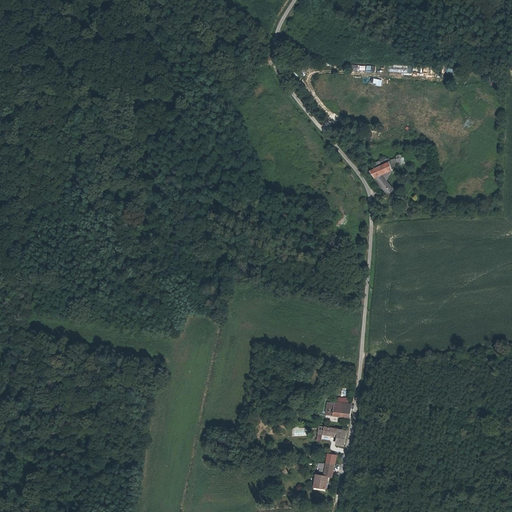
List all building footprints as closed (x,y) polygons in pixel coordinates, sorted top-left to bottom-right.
[(403,159),(400,162),(404,167),(408,165),(403,159)] [(389,164),(383,169),(385,171),(375,179),(373,181),(392,203),(400,196),(388,182),(398,174),(389,164)] [(372,175),(375,179),(385,171),(383,169),(382,167),(372,175)] [(351,417),(351,410),(334,408),(334,402),(329,401),(328,401),(326,415),(330,416),(330,414),(351,417)] [(335,401),(334,402),(334,408),(351,410),(352,403),(335,401)] [(320,441),(323,441),(324,434),(341,437),(340,444),(348,445),(349,429),(324,425),(323,425),(322,434),(321,434),(320,441)] [(331,454),(330,463),(339,464),(340,455),(331,454)] [(336,477),(339,464),(330,463),(328,463),(327,463),(324,476),(336,477)]
